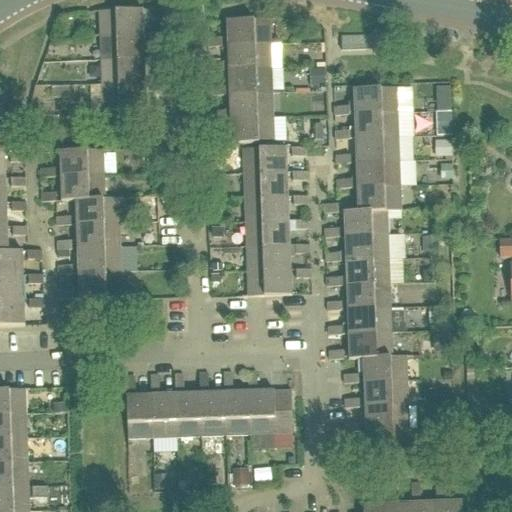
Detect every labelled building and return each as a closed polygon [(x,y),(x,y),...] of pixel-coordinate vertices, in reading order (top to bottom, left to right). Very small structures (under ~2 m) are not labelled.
[(148,21),(163,20),(162,11),(148,12),(148,21)] [(100,39),(144,38),(143,12),(99,14),(100,39)] [(227,48),(272,47),(271,22),(226,24),(227,48)] [(149,46),(164,45),(163,36),(149,37),(149,46)] [(342,53),(372,51),(371,37),(341,38),(342,53)] [(101,64),(145,62),(144,38),(100,39),(101,64)] [(208,50),(222,49),(221,40),(207,41),(208,50)] [(228,73),(272,71),(272,47),(227,48),(228,73)] [(150,70),(165,69),(164,61),(149,61),(150,70)] [(102,88),(146,86),(145,62),(101,64),(102,88)] [(208,74),(223,74),(222,65),(208,65),(208,74)] [(229,97),(273,96),(272,71),(228,73),(229,97)] [(151,94),(166,94),(165,85),(150,85),(151,94)] [(146,86),(102,88),(103,113),(147,111),(146,86)] [(102,88),(89,89),(90,113),(103,113),(102,88)] [(209,98),(223,98),(223,89),(209,90),(209,98)] [(334,118),(349,118),(354,117),(398,115),(397,91),(353,92),(354,108),(334,109),(334,118)] [(229,122),(274,120),(273,96),(229,97),(229,122)] [(8,117),(23,116),(24,116),(23,107),(8,108),(8,117)] [(210,123),(224,122),(224,114),(209,114),(210,123)] [(355,141),(399,140),(398,115),(354,117),(355,133),(335,134),(335,143),(355,142),(355,141)] [(274,120),(229,122),(230,146),(275,145),(274,120)] [(292,122),(292,133),(304,133),(304,121),(292,122)] [(9,141),(23,140),(24,140),(24,132),(9,132),(9,141)] [(211,147),(225,147),(224,138),(210,138),(211,147)] [(356,166),(400,164),(399,140),(355,141),(355,142),(356,166)] [(292,159),(306,158),(306,150),(292,150),(292,159)] [(243,177),(288,175),(287,151),(243,152),(243,177)] [(60,179),(105,178),(104,153),(60,155),(60,179)] [(10,165),(25,164),(25,156),(10,156),(10,165)] [(336,167),(351,166),(350,157),(335,158),(336,167)] [(357,190),(401,188),(400,164),(356,166),(356,182),(336,183),(337,191),(357,190)] [(41,180),(55,179),(55,171),(40,171),(41,180)] [(293,183),(307,183),(307,174),(293,175),(293,183)] [(244,201),(289,200),(288,175),(243,177),(244,201)] [(106,202),(105,178),(60,179),(61,204),(76,204),(75,203),(106,202)] [(11,190),(26,189),(26,180),(11,181),(11,190)] [(387,213),(388,215),(402,214),(401,188),(357,190),(358,214),(358,215),(387,213)] [(42,205),(55,204),(56,204),(56,196),(41,196),(42,205)] [(294,208),(308,207),(308,198),(293,199),(294,208)] [(245,226),(290,224),(289,200),(244,201),(245,226)] [(76,228),(121,226),(120,201),(106,202),(75,203),(76,204),(76,228)] [(12,214),(27,213),(27,205),(12,205),(12,214)] [(323,216),(338,216),(338,207),(323,208),(323,216)] [(389,238),(388,215),(387,213),(358,215),(358,214),(343,215),(344,239),(389,238)] [(56,229),(71,228),(71,220),(56,220),(56,229)] [(295,232),(309,232),(308,223),(294,223),(295,232)] [(246,250),(290,249),(290,224),(245,226),(246,250)] [(77,252),(121,250),(121,226),(76,228),(77,252)] [(13,238),(28,238),(28,229),(13,230),(13,238)] [(0,255),(8,255),(8,254),(8,230),(0,230),(0,255)] [(324,240),(339,240),(339,231),(324,231),(324,240)] [(345,264),(389,262),(389,238),(344,239),(345,264)] [(511,242),(500,243),(501,260),(511,259),(511,267),(510,267),(511,301),(511,242)] [(57,253),(72,253),(72,244),(57,244),(57,253)] [(295,257),(310,256),(309,247),(295,248),(295,257)] [(247,275),(291,273),(290,249),(246,250),(247,275)] [(78,276),(122,275),(121,250),(77,252),(78,276)] [(0,279),(24,279),(23,253),(8,254),(8,255),(0,255),(0,279)] [(28,262),(43,262),(43,253),(28,253),(28,262)] [(325,265),(340,264),(340,255),(325,256),(325,265)] [(390,286),(389,262),(345,264),(346,280),(326,280),(326,289),(341,289),(346,288),(390,286)] [(58,277),(73,277),(72,268),(58,269),(58,277)] [(296,281),(310,280),(310,272),(296,272),(296,281)] [(291,273),(247,275),(248,299),(292,298),(291,273)] [(122,275),(78,276),(79,301),(123,300),(122,275)] [(29,287),(44,286),(43,277),(28,278),(29,287)] [(0,304),(25,303),(24,279),(0,279),(0,304)] [(347,313),(391,311),(390,286),(346,288),(347,313)] [(59,302),(74,301),(74,293),(59,293),(59,302)] [(30,311),(44,311),(44,302),(29,302),(30,311)] [(25,303),(0,304),(0,328),(26,328),(25,303)] [(327,313),(342,313),(342,304),(327,305),(327,313)] [(348,337),(392,335),(391,311),(347,313),(348,337)] [(328,338),(343,338),(342,329),(328,329),(328,338)] [(393,360),(393,359),(392,335),(348,337),(349,362),(363,361),(362,361),(393,360)] [(329,363),(344,362),(343,353),(329,353),(329,363)] [(364,385),(408,384),(407,359),(393,359),(393,360),(362,361),(363,361),(364,385)] [(249,389),(257,389),(257,374),(248,374),(249,389)] [(224,390),(233,390),(232,375),(224,375),(224,390)] [(200,391),(208,391),(208,376),(199,376),(200,391)] [(175,392),(184,392),(184,377),(175,377),(175,392)] [(344,387),(358,386),(358,377),(343,378),(344,387)] [(127,393),(135,393),(135,378),(126,379),(127,393)] [(151,393),(160,393),(159,378),(150,378),(151,393)] [(365,410),(409,408),(408,384),(364,385),(365,410)] [(0,417),(27,417),(26,392),(0,392),(0,417)] [(249,394),(251,438),(293,437),(291,392),(249,394)] [(226,439),(251,438),(249,394),(225,395),(226,439)] [(202,440),(226,439),(225,395),(200,396),(202,440)] [(153,442),(177,441),(176,396),(152,397),(153,442)] [(177,441),(202,440),(200,396),(176,396),(177,441)] [(128,443),(153,442),(152,397),(127,398),(128,443)] [(345,411),(359,410),(359,401),(344,402),(345,411)] [(365,434),(409,432),(409,408),(365,410),(365,434)] [(0,442),(28,441),(27,417),(0,417),(0,442)] [(345,435),(360,434),(360,426),(345,426),(345,435)] [(409,432),(365,434),(366,459),(410,457),(409,432)] [(0,466),(29,466),(28,441),(0,442),(0,466)] [(346,459),(354,459),(361,459),(361,450),(346,451),(346,459)] [(0,491),(29,490),(29,466),(0,466),(0,491)] [(435,485),(436,499),(436,504),(437,504),(436,511),(462,511),(462,503),(445,504),(444,484),(435,485)] [(411,500),(420,500),(420,485),(411,486),(411,500)] [(387,501),(396,501),(395,486),(386,487),(387,501)] [(363,502),(372,502),(371,487),(362,487),(363,502)] [(0,511),(30,511),(30,501),(48,501),(47,490),(29,490),(0,491),(0,511)]
